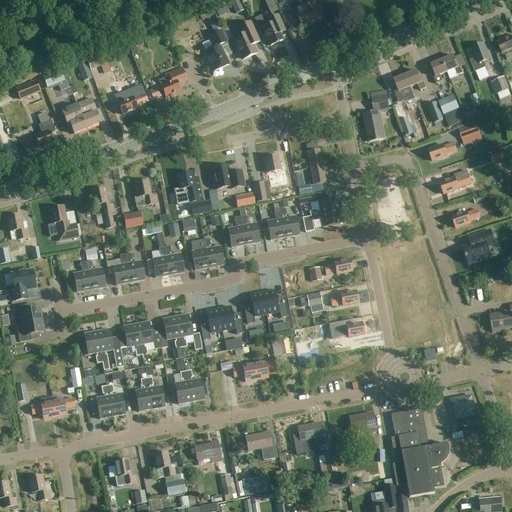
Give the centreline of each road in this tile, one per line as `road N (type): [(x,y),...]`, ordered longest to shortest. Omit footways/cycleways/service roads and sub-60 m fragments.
road 1 (tertiary): [(0,192),(330,65)]
road 2 (residential): [(61,452),(396,387)]
road 3 (residential): [(59,311),(223,281),(241,262),(362,239)]
road 4 (residential): [(480,371),(410,168),(396,159),(353,167)]
road 5 (tertiary): [(330,65),(491,0)]
road 6 (residential): [(396,387),(362,239)]
